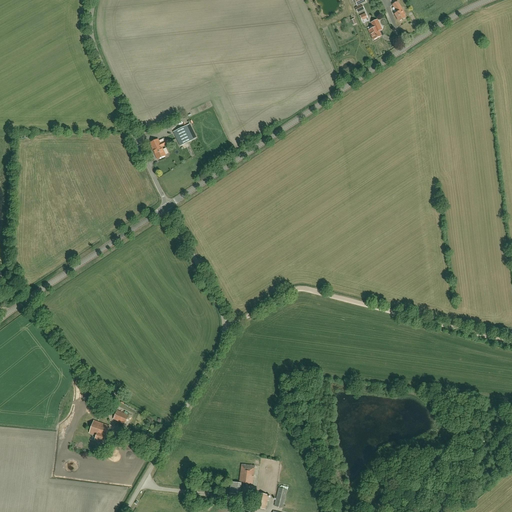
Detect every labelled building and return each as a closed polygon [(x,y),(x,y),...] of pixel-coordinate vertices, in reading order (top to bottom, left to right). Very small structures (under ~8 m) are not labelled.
[(397,1),(393,4),(397,13),(395,14),(399,22),(406,18),(404,15),(405,14),(397,1)] [(382,30),(379,24),(377,20),(371,23),(374,29),(369,31),(373,40),(381,36),(379,32),(382,30)] [(186,126),(174,132),(180,146),(193,140),(186,126)] [(150,143),(158,160),(166,156),(162,147),(169,143),(168,140),(160,144),(158,140),(150,143)] [(125,424),(129,416),(117,411),(113,419),(125,424)] [(110,426),(94,421),(89,433),(96,436),(95,441),(103,444),(110,426)] [(242,464),(239,483),(252,484),(255,466),(252,465),(251,465),(250,465),(242,464)] [(228,482),(227,494),(238,494),(238,483),(228,482)] [(274,506),(283,508),(288,490),(279,488),(274,506)] [(265,509),(268,496),(258,493),(255,507),(265,509)]
